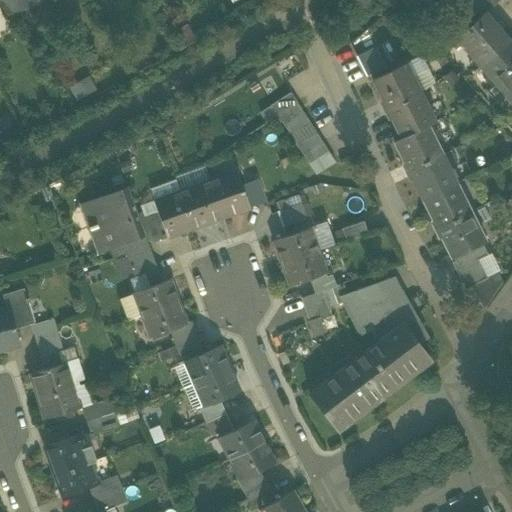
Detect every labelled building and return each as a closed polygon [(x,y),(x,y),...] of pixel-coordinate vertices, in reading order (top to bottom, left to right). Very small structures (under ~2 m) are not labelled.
[(16,0),(22,9),(39,0),(16,0)] [(457,36),(482,65),(508,43),(501,34),(502,33),(494,25),(493,26),(483,14),(457,36)] [(482,65),(507,93),(511,88),(511,47),(508,43),(482,65)] [(356,57),(366,77),(385,68),(375,47),(356,57)] [(380,102),(384,111),(419,93),(404,63),(372,80),(382,101),(380,102)] [(70,84),(76,98),(96,89),(90,75),(70,84)] [(297,103),(290,93),(270,106),(277,116),(297,103)] [(391,118),(400,138),(427,126),(434,123),(419,93),(384,111),(389,119),(391,118)] [(303,113),(297,103),(277,116),(283,126),(303,113)] [(309,123),(303,113),(283,126),(289,136),(309,123)] [(316,133),(309,123),(289,136),(296,146),(316,133)] [(402,163),(406,172),(441,155),(427,126),(400,138),(393,141),(404,162),(402,163)] [(322,143),(316,133),(296,146),(302,156),(322,143)] [(329,153),(322,143),(302,156),(309,166),(329,153)] [(335,163),(329,153),(309,166),(315,176),(335,163)] [(412,180),(422,200),(455,184),(441,155),(406,172),(411,181),(412,180)] [(179,193),(210,182),(204,167),(174,178),(175,179),(179,193)] [(236,173),(210,182),(222,217),(249,207),(248,204),(241,185),(236,173)] [(179,193),(175,179),(150,188),(154,200),(154,202),(179,193)] [(241,185),(248,204),(261,199),(254,180),(241,185)] [(210,182),(179,193),(192,228),(222,217),(210,182)] [(430,221),(435,230),(470,213),(455,184),(422,200),(432,220),(430,221)] [(94,228),(102,249),(106,248),(144,234),(138,218),(127,189),(82,205),(89,226),(88,227),(89,230),(94,228)] [(166,237),(192,228),(179,193),(154,202),(153,202),(156,211),(166,237)] [(275,200),(279,212),(298,206),(293,193),(275,200)] [(154,202),(154,200),(139,206),(143,216),(156,211),(153,202),(154,202)] [(144,234),(147,244),(166,237),(156,211),(143,216),(138,218),(144,234)] [(484,242),(470,213),(435,230),(439,239),(441,238),(452,259),(453,258),(481,243),(484,242)] [(309,228),(317,251),(334,245),(326,222),(309,228)] [(342,229),(345,240),(367,233),(363,222),(342,229)] [(274,240),(282,263),(317,251),(309,228),(274,240)] [(125,254),(130,267),(151,259),(153,259),(147,244),(144,234),(106,248),(110,260),(125,254)] [(487,255),(481,243),(453,258),(454,261),(451,263),(464,289),(468,288),(469,289),(471,288),(469,285),(486,277),(478,260),(487,255)] [(325,274),(317,251),(282,263),(290,286),(325,274)] [(130,267),(136,283),(159,275),(153,259),(151,259),(130,267)] [(496,271),(486,277),(469,285),(471,288),(482,310),(501,282),(496,271)] [(311,282),(315,293),(335,286),(331,275),(311,282)] [(141,313),(142,315),(176,302),(168,279),(133,292),(133,293),(141,313)] [(376,336),(379,341),(403,323),(418,342),(424,337),(392,279),(347,295),(340,297),(342,302),(360,334),(370,328),(375,337),(376,336)] [(342,283),(335,286),(315,293),(301,298),(309,322),(318,318),(331,314),(328,307),(342,302),(340,297),(347,295),(342,283)] [(2,295),(6,309),(8,308),(14,329),(30,324),(34,323),(27,302),(29,301),(28,298),(26,298),(23,288),(2,295)] [(141,313),(133,293),(118,299),(126,319),(141,313)] [(185,324),(176,302),(142,315),(150,337),(166,331),(185,324)] [(6,309),(0,310),(0,349),(18,344),(14,329),(8,308),(6,309)] [(309,322),(314,336),(323,333),(318,318),(309,322)] [(30,324),(37,348),(59,341),(52,319),(34,324),(34,323),(30,324)] [(166,331),(172,346),(194,338),(189,323),(185,324),(166,331)] [(429,357),(418,342),(403,323),(379,341),(309,395),(335,428),(429,357)] [(200,354),(194,338),(172,346),(178,363),(184,361),(200,354)] [(63,353),(59,341),(37,348),(43,369),(61,364),(58,354),(63,353)] [(184,361),(194,383),(228,368),(218,346),(200,354),(184,361)] [(74,349),(63,353),(58,354),(61,364),(61,363),(77,359),(74,349)] [(61,363),(61,364),(69,389),(73,387),(78,385),(77,381),(83,379),(77,359),(61,363)] [(184,361),(178,363),(173,366),(183,388),(194,383),(184,361)] [(30,373),(38,398),(69,389),(61,364),(43,369),(30,373)] [(238,391),(228,368),(194,383),(203,405),(204,405),(218,399),(238,391)] [(79,408),(83,406),(91,404),(85,383),(78,385),(73,387),(79,408)] [(198,407),(203,405),(194,383),(183,388),(192,409),(196,407),(196,408),(198,407)] [(73,387),(69,389),(38,398),(45,419),(52,416),(71,411),(79,408),(73,387)] [(83,406),(88,421),(113,413),(108,399),(91,404),(83,406)] [(198,407),(206,423),(226,414),(218,399),(204,405),(203,405),(198,407)] [(73,415),(71,411),(52,416),(54,421),(73,415)] [(117,425),(113,413),(88,421),(92,433),(117,425)] [(233,429),(226,414),(206,423),(214,439),(219,437),(233,429)] [(221,442),(230,458),(263,442),(252,420),(233,429),(219,437),(221,442)] [(78,434),(74,436),(85,464),(88,463),(94,461),(89,446),(83,448),(78,434)] [(44,446),(55,475),(85,464),(74,436),(44,446)] [(230,458),(221,442),(208,448),(217,465),(230,458)] [(274,463),(263,442),(230,458),(241,480),(259,470),(274,463)] [(88,463),(85,464),(55,475),(63,496),(91,486),(96,484),(96,483),(88,463)] [(234,483),(244,500),(268,486),(259,470),(241,480),(234,483)] [(91,486),(96,498),(121,489),(115,476),(96,483),(96,484),(91,486)] [(276,500),(268,486),(244,500),(251,511),(254,511),(261,509),(276,500)] [(126,502),(121,489),(96,498),(102,511),(113,507),(126,502)] [(261,509),(262,511),(300,511),(289,492),(276,500),(261,509)]
